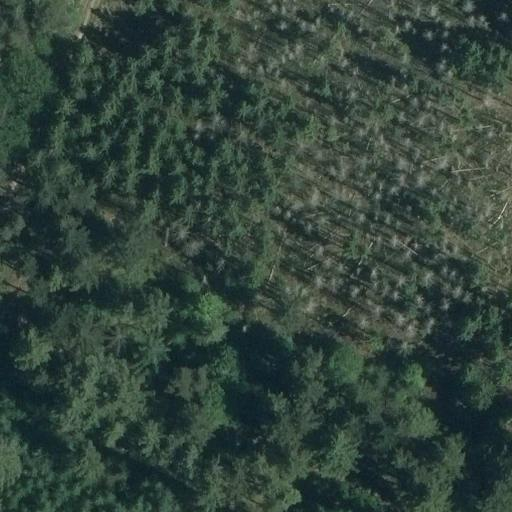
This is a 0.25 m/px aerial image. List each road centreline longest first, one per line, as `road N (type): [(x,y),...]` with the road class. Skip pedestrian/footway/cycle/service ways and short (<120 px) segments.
road 1 (track): [(404,511),(0,318)]
road 2 (track): [(0,221),(92,0)]
